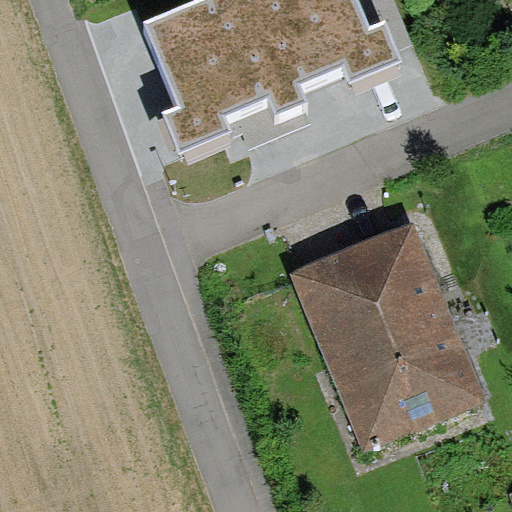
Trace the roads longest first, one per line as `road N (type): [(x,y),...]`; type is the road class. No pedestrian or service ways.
road 1 (residential): [(146,256),(511,104)]
road 2 (residential): [(146,256),(52,0)]
road 3 (residential): [(240,511),(146,256)]
